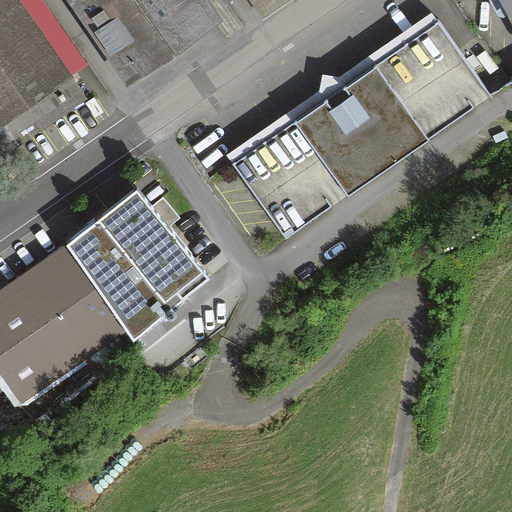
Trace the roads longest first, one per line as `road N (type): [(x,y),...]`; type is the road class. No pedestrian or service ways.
road 1 (track): [(260,281),(261,307),(224,379),(227,402),(239,411),(272,407),(310,379),(378,307),(401,300),(418,308),(424,327),(396,511)]
road 2 (residential): [(0,225),(324,0)]
